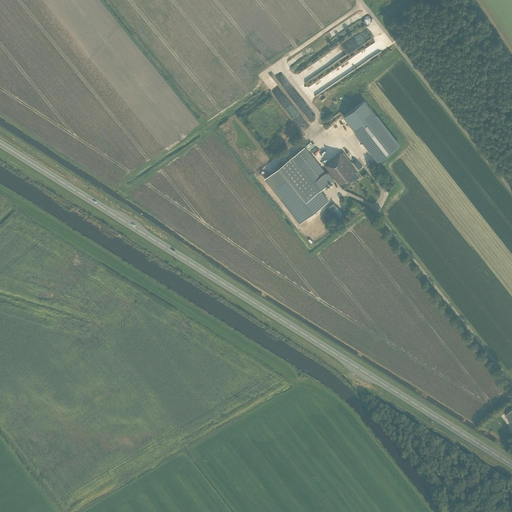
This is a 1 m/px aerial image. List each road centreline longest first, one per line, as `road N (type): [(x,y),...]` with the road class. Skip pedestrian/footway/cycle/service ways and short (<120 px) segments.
road 1 (trunk): [(511,464),(0,143)]
road 2 (unclassified): [(511,194),(359,0)]
road 3 (unclassified): [(511,382),(371,207)]
